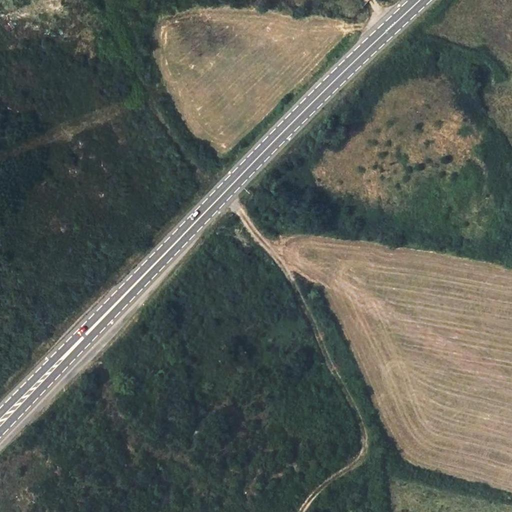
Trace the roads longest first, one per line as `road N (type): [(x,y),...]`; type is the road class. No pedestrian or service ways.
road 1 (primary): [(0,425),(417,0)]
road 2 (track): [(100,0),(154,111),(206,184),(277,258),(366,441),(375,511)]
road 3 (track): [(82,340),(98,356),(108,405),(146,445),(245,511)]
